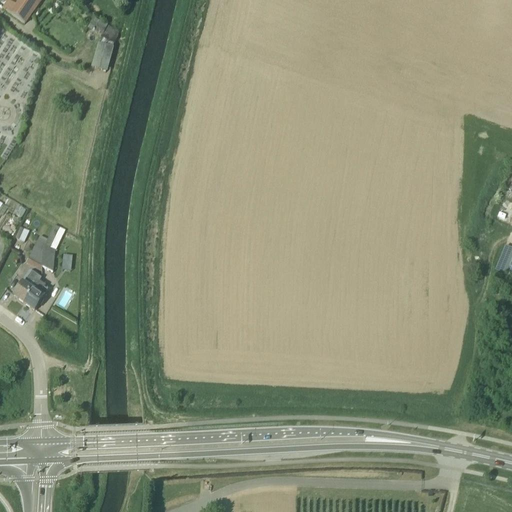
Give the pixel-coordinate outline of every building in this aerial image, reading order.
[(30,19),(33,15),(44,0),(21,0),(17,6),(7,4),(3,9),(26,24),(30,19)] [(121,33),(109,26),(94,19),(88,30),(102,37),(99,44),(92,69),(108,74),(115,49),(114,49),(117,40),(121,33)] [(498,225),(511,229),(511,209),(503,207),(498,225)] [(54,226),(47,242),(43,251),(43,267),(54,273),(56,252),(52,249),(61,229),(54,226)] [(21,228),(16,239),(25,243),(30,232),(21,228)] [(28,260),(43,267),(43,251),(47,242),(40,239),(28,260)] [(494,272),(511,279),(511,248),(504,245),(494,272)] [(63,254),(63,271),(71,271),(72,255),(63,254)] [(25,303),(34,290),(30,287),(34,281),(29,278),(25,284),(23,282),(18,288),(20,289),(15,296),(25,303)] [(41,294),(34,290),(25,303),(36,311),(41,305),(42,306),(47,299),(45,297),(49,292),(45,289),(41,294)]
